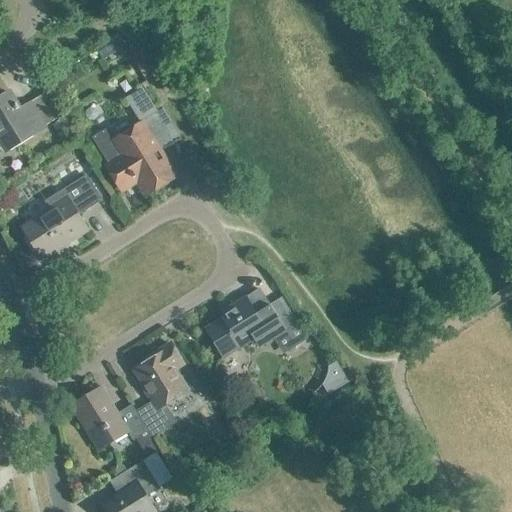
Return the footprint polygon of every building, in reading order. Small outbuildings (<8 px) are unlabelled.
[(141,123),(157,112),(141,88),(125,99),(141,123)] [(0,139),(6,150),(43,127),(28,102),(19,108),(9,92),(0,97),(0,139)] [(91,138),(107,164),(123,190),(137,181),(145,193),(175,174),(144,125),(114,143),(105,129),(91,138)] [(77,214),(101,199),(86,176),(45,201),(50,210),(22,228),(41,258),(87,229),(77,214)] [(263,332),(268,341),(285,330),(293,344),(306,336),(298,322),(285,330),(260,289),(246,298),(245,297),(219,313),(222,318),(205,328),(223,357),(263,332)] [(165,404),(187,390),(174,368),(183,363),(171,344),(153,355),(155,357),(134,369),(153,400),(136,411),(152,437),(176,422),(165,404)] [(322,387),(328,396),(348,383),(335,363),(328,368),(328,370),(327,373),(327,375),(326,378),(326,380),(324,382),(323,385),(322,387)] [(133,440),(148,430),(132,404),(117,413),(101,388),(72,406),(99,449),(127,431),(133,440)] [(160,488),(143,460),(126,471),(114,478),(110,481),(118,495),(103,504),(108,511),(151,511),(154,510),(146,497),(160,488)] [(116,465),(114,478),(126,471),(122,466),(116,465)]
